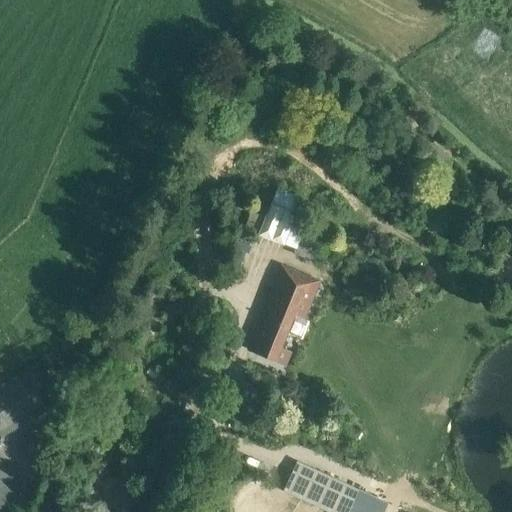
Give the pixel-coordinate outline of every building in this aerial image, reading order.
[(277,189),(263,237),(299,248),(313,199),(277,189)] [(247,250),(238,247),(231,265),(240,268),(247,250)] [(319,281),(301,274),(283,266),(249,349),(276,360),(294,314),(304,318),(319,281)] [(0,431),(2,435),(48,409),(27,371),(0,386),(0,431)] [(0,486),(11,480),(0,460),(0,486)] [(355,499),(310,479),(311,476),(298,471),(287,493),(300,499),(301,496),(320,505),(335,511),(348,511),(351,507),(355,499)] [(351,507),(348,511),(383,511),(388,503),(359,490),(355,499),(351,507)]
